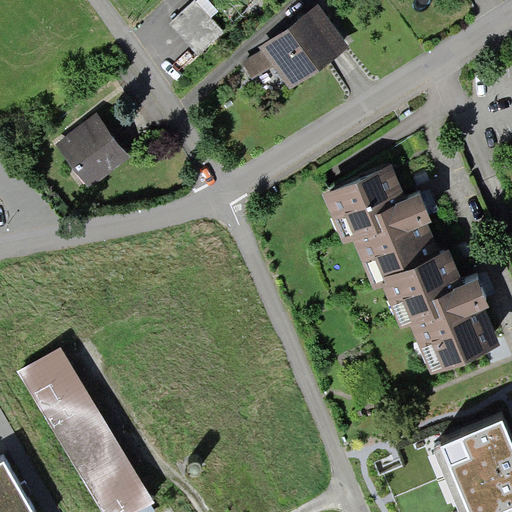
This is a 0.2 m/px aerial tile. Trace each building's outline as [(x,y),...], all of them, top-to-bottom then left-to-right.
[(194,1),(172,21),(198,50),(221,30),(194,1)] [(265,48),(240,59),(248,77),(277,63),(291,82),(345,40),(316,4),(263,46),(265,48)] [(93,115),(57,144),(88,181),(124,152),(93,115)] [(391,158),(323,185),(344,236),(354,232),(374,282),(385,278),(382,272),(386,271),(383,264),(437,242),(426,215),(431,213),(425,197),(420,186),(405,192),(391,158)] [(386,271),(382,272),(385,278),(400,317),(410,313),(430,362),(501,334),(484,293),(490,291),(484,277),(478,263),(463,269),(450,237),(437,242),(383,264),(386,271)] [(61,346),(20,370),(105,511),(112,511),(148,491),(61,346)] [(511,511),(511,433),(501,408),(445,431),(478,511),(511,511)] [(0,457),(0,511),(40,511),(7,453),(0,457)]
